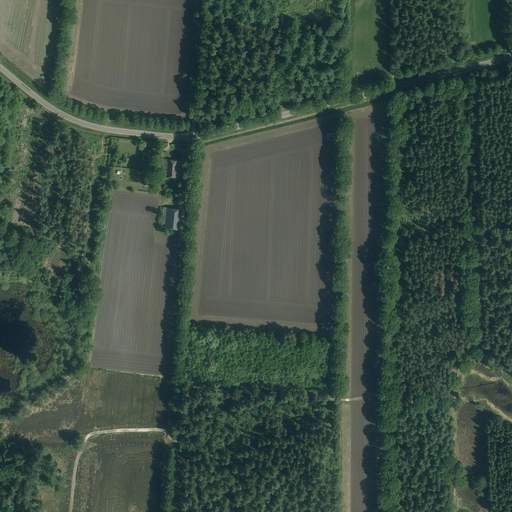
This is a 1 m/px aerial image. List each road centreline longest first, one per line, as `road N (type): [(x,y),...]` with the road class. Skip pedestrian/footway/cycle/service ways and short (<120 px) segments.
road 1 (tertiary): [(0,67),(81,123),(193,137),(511,57)]
road 2 (track): [(204,0),(178,329)]
road 3 (track): [(387,89),(389,399)]
road 4 (track): [(169,442),(251,401),(451,394)]
road 5 (track): [(511,368),(492,369),(482,358),(479,226),(511,223)]
road 6 (track): [(454,511),(450,365),(482,334)]
road 7 (track): [(70,511),(78,453),(90,434),(170,436)]
